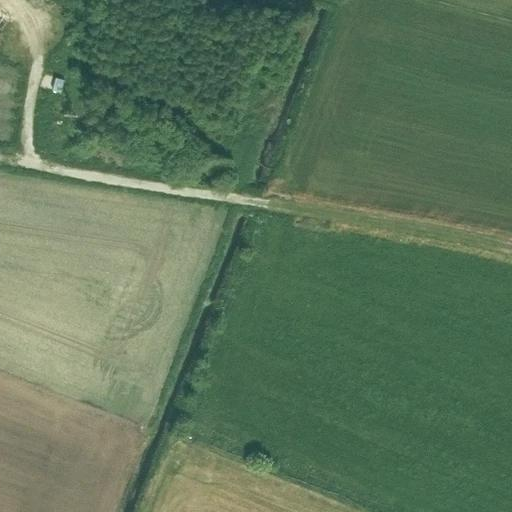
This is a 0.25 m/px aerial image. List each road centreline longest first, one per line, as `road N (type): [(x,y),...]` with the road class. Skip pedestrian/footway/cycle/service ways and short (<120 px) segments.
road 1 (track): [(0,158),(511,253)]
road 2 (track): [(0,24),(34,72),(24,163)]
